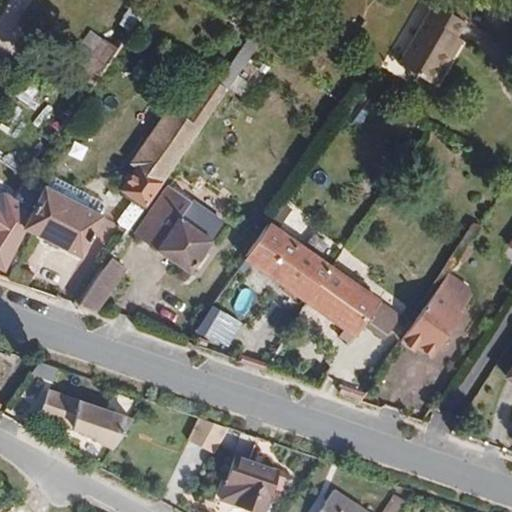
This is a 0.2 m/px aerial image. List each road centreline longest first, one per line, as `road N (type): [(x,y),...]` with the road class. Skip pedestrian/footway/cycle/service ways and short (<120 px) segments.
road 1 (tertiary): [(511,488),(0,315)]
road 2 (unknown): [(496,205),(377,441)]
road 3 (residential): [(0,442),(126,511)]
